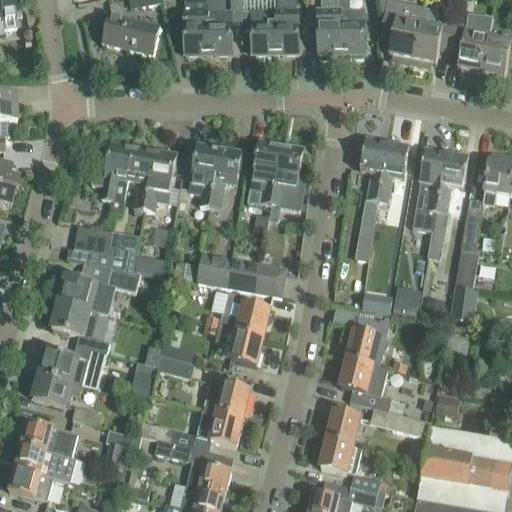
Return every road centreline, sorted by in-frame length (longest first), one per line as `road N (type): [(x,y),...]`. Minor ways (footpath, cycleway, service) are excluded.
road 1 (residential): [(265,511),(309,335),(341,98)]
road 2 (residential): [(341,98),(62,109)]
road 3 (residential): [(0,358),(62,109)]
road 4 (residential): [(511,121),(341,98)]
